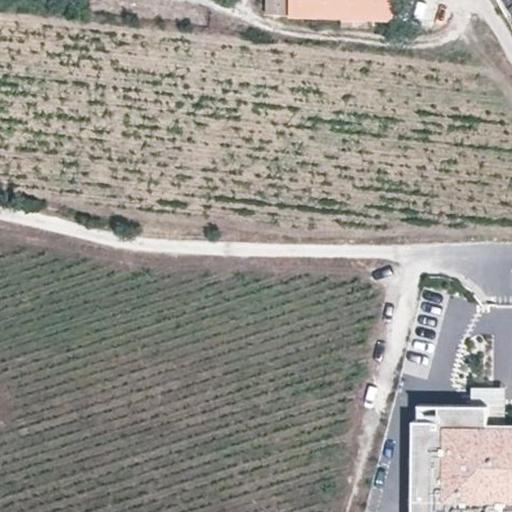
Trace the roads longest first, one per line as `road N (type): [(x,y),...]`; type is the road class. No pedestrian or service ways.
road 1 (unclassified): [(0,212),(134,245),(511,249)]
road 2 (track): [(342,511),(418,250)]
